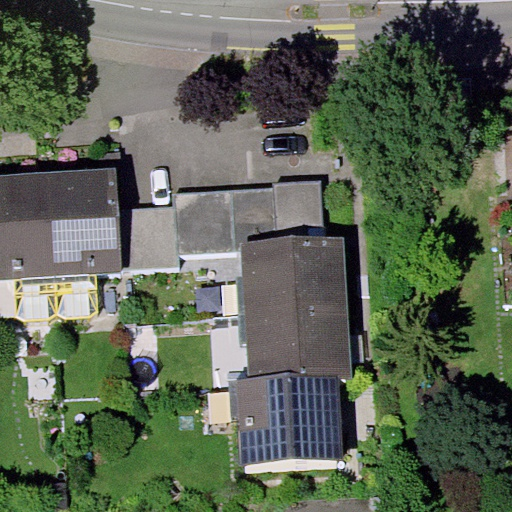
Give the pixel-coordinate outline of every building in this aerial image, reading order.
[(124,217),(122,182),(55,186),(61,281),(128,278),(128,277),(124,217)] [(0,284),(61,281),(55,186),(0,188),(0,284)] [(278,196),(282,255),(326,252),(323,190),(278,192),(278,196)] [(278,196),(230,199),(234,257),(245,256),(282,255),(278,196)] [(176,214),(179,262),(234,259),(234,257),(230,199),(230,198),(175,201),(176,214)] [(176,214),(124,217),(128,277),(179,275),(179,262),(176,214)] [(282,255),(245,256),(249,327),(350,322),(346,251),(326,252),(282,255)] [(350,322),(249,327),(253,393),(342,389),(354,388),(350,322)] [(240,394),(244,474),(346,469),(342,389),(253,393),(240,394)]
